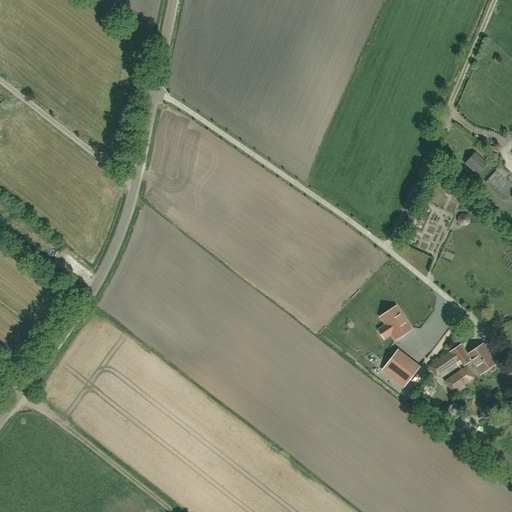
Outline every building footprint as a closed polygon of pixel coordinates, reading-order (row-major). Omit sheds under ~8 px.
[(477,176),(487,164),(475,153),(464,164),(477,176)] [(511,185),(504,179),(510,173),(502,166),(485,184),(503,201),(511,190),(511,185)] [(384,326),(380,329),(385,337),(389,334),(391,333),(395,340),(401,336),(405,333),(411,329),(396,307),(390,310),(386,313),(380,317),(386,325),(384,326)] [(460,361),(456,363),(460,368),(471,361),(480,374),(488,368),(488,370),(490,371),(492,372),(494,371),(496,369),(496,367),(495,365),(494,364),(496,363),(483,345),(468,355),(461,345),(453,351),(460,361)] [(397,351),(397,352),(390,360),(385,366),(407,383),(418,368),(407,359),(398,352),(397,351)] [(437,376),(456,363),(460,361),(453,351),(430,367),(437,376)] [(445,380),(453,392),(471,378),(463,367),(445,380)] [(447,409),(452,421),(464,416),(458,404),(447,409)]
